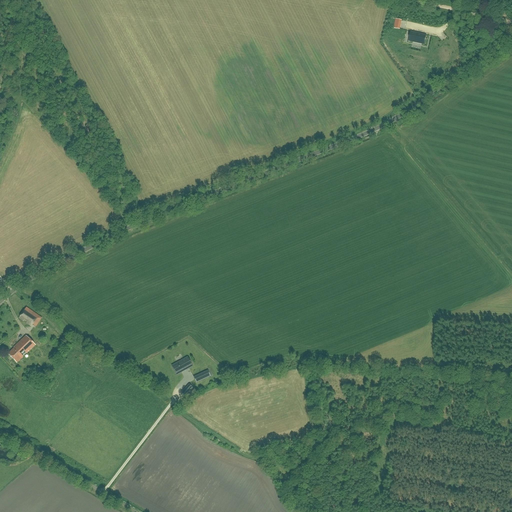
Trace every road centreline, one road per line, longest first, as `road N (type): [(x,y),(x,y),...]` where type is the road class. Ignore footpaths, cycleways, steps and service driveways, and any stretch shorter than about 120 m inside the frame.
road 1 (tertiary): [(0,301),(98,241),(384,123),(511,37)]
road 2 (unclassified): [(135,511),(0,433)]
